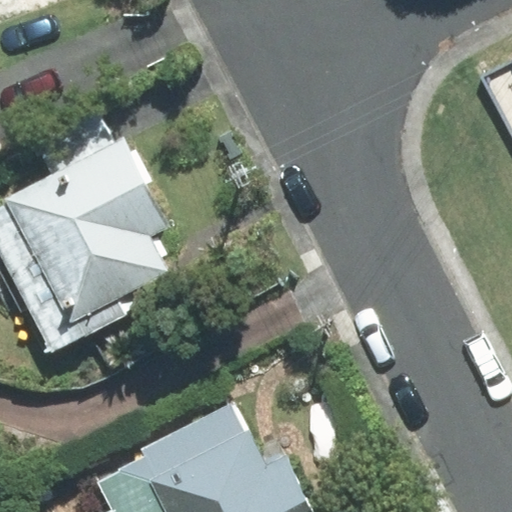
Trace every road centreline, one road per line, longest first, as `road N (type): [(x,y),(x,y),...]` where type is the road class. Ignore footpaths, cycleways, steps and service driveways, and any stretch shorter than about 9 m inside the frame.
road 1 (residential): [(511,505),(280,78)]
road 2 (residential): [(429,0),(280,78)]
